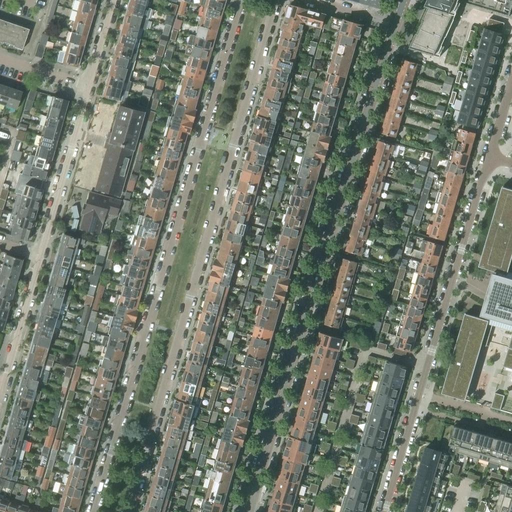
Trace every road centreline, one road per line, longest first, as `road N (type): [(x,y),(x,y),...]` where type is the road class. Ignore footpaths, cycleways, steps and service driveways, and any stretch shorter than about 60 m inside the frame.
road 1 (residential): [(242,0),(92,511)]
road 2 (residential): [(130,511),(276,0)]
road 3 (tertiary): [(248,511),(395,25)]
road 4 (residential): [(489,157),(383,511)]
road 5 (residential): [(39,257),(86,85)]
road 6 (residential): [(1,395),(39,257)]
